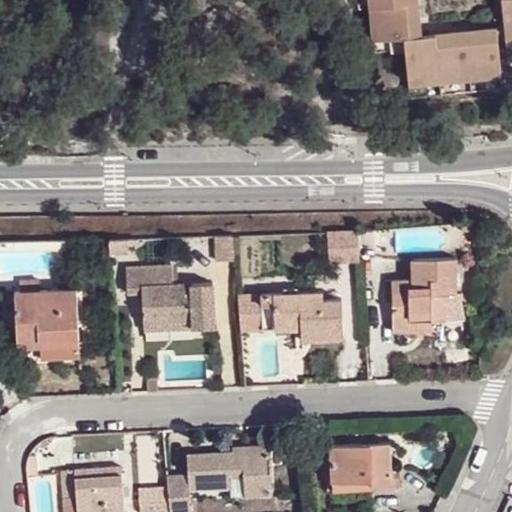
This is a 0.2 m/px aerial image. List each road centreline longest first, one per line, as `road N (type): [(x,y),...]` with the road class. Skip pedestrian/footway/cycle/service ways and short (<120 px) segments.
road 1 (residential): [(22,511),(19,453),(27,428),(45,414),(511,398)]
road 2 (tertiary): [(0,193),(445,190),(511,203)]
road 3 (tertiary): [(511,157),(373,168),(0,171)]
